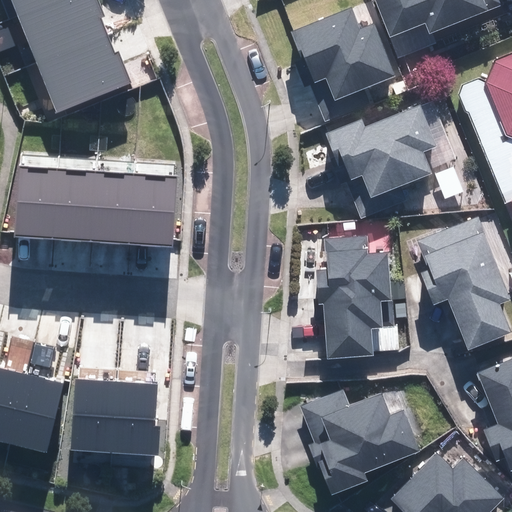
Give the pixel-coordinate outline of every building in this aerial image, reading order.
[(82,0),(0,0),(0,11),(43,120),(119,90),(82,0)] [(377,0),(391,33),(426,18),(430,29),(502,0),(501,0),(377,0)] [(354,7),(293,31),(305,61),(309,59),(319,82),(327,79),(336,100),(398,76),(377,22),(362,28),(354,7)] [(511,63),(453,84),(511,242),(511,63)] [(432,168),(424,147),(437,142),(420,100),(365,122),(362,115),(320,132),(348,201),(356,198),(363,215),(407,198),(400,181),(432,168)] [(163,184),(10,177),(6,254),(159,261),(163,184)] [(428,264),(420,267),(434,301),(448,295),(467,344),(511,326),(500,299),(511,294),(478,214),(417,238),(428,264)] [(325,318),(328,354),(374,351),(372,324),(384,323),(382,296),(392,295),(388,246),(369,247),(368,232),(322,235),(324,263),(312,264),(316,319),(325,318)] [(511,353),(478,367),(492,402),(483,405),(490,422),(483,425),(496,456),(505,452),(508,459),(506,460),(511,475),(511,353)] [(51,386),(0,374),(0,446),(35,455),(51,386)] [(144,389),(62,387),(60,456),(142,458),(144,389)] [(327,486),(331,485),(333,489),(369,476),(365,467),(420,446),(404,405),(390,411),(382,389),(349,402),(343,387),(300,404),(314,440),(309,442),(327,486)] [(390,494),(408,511),(484,511),(504,492),(463,452),(453,462),(437,446),(390,494)]
